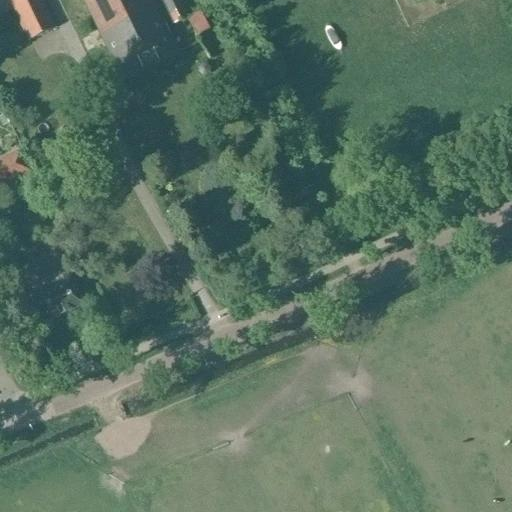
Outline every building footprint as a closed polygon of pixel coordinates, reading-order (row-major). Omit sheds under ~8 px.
[(29,43),(56,29),(41,0),(0,0),(0,17),(13,11),(29,43)] [(82,0),(88,12),(124,82),(180,54),(152,0),(82,0)] [(160,0),(174,25),(188,18),(178,0),(160,0)] [(204,66),(201,69),(201,73),(204,76),(208,76),(211,73),(211,69),(208,66),(204,66)] [(0,184),(22,174),(13,154),(0,160),(0,184)] [(31,304),(36,305),(46,324),(85,305),(57,250),(18,269),(30,293),(28,298),(31,304)]
